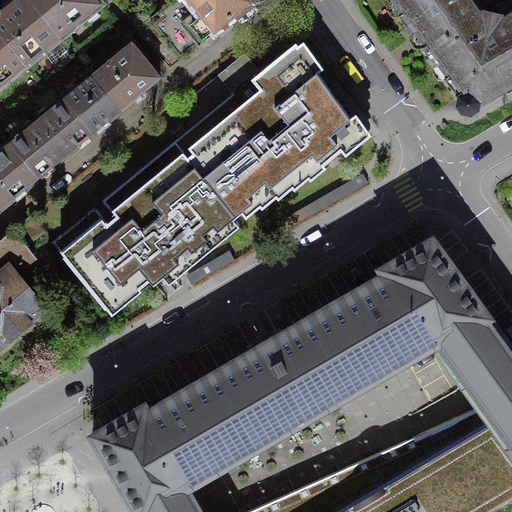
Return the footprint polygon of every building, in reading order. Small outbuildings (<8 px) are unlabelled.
[(11,0),(0,9),(0,32),(26,64),(60,37),(30,0),(11,0)] [(30,0),(60,37),(101,3),(98,0),(30,0)] [(172,0),(137,29),(169,67),(180,58),(181,58),(213,32),(214,33),(253,1),(253,0),(172,0)] [(489,25),(493,11),(483,9),(482,10),(475,0),(387,0),(434,65),(489,25)] [(498,12),(493,11),(489,25),(434,65),(457,97),(456,105),(461,113),(471,115),(479,109),(481,102),(501,90),(502,91),(508,93),(511,90),(511,8),(502,14),(503,13),(498,12)] [(0,85),(26,64),(0,32),(0,85)] [(132,41),(91,75),(120,110),(125,106),(161,77),(132,41)] [(244,53),(217,74),(234,94),(175,142),(236,216),(255,201),(257,203),(271,191),(273,193),(287,182),(289,184),(304,173),(305,175),(320,163),(322,165),(361,133),(328,88),(296,43),(260,72),(244,53)] [(91,75),(63,97),(92,133),(115,114),(120,110),(91,75)] [(63,97),(9,142),(38,177),(65,155),(92,133),(63,97)] [(9,142),(0,149),(0,208),(33,181),(38,177),(9,142)] [(236,216),(175,142),(102,201),(115,216),(107,223),(95,207),(94,208),(125,245),(123,246),(154,284),(159,279),(163,275),(236,216)] [(125,245),(94,208),(52,242),(105,307),(125,291),(127,295),(137,287),(138,288),(149,279),(153,284),(154,284),(146,274),(123,246),(125,245)] [(34,254),(13,229),(0,239),(0,262),(11,254),(20,265),(27,260),(34,254)] [(479,511),(511,493),(511,348),(468,288),(469,287),(462,276),(454,266),(453,267),(432,238),(381,268),(384,273),(284,331),(284,330),(283,330),(283,331),(282,330),(281,330),(280,329),(280,330),(279,329),(264,338),(248,347),(248,348),(248,349),(248,350),(248,351),(247,351),(247,352),(147,410),(144,404),(93,434),(110,464),(109,465),(115,476),(122,487),(123,486),(137,511),(479,511)] [(32,294),(9,267),(0,274),(0,342),(43,308),(32,294)]
